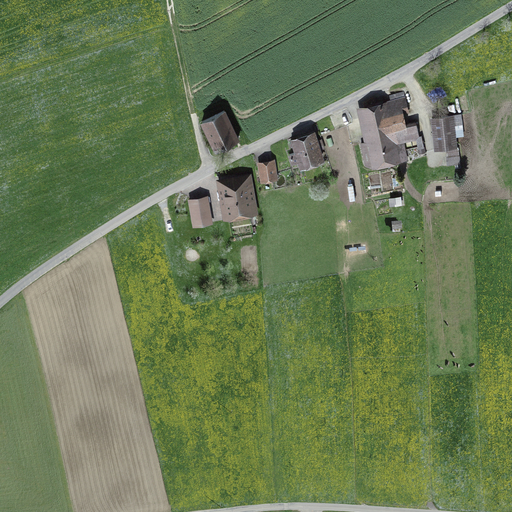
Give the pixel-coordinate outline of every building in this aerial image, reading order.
[(362,143),(365,163),(375,165),(374,161),(395,157),(389,127),(395,126),(396,130),(399,129),(401,139),(418,136),(415,122),(403,125),(401,114),(407,113),(404,100),(363,108),(370,141),(362,143)] [(202,120),(217,150),(239,139),(225,109),(202,120)] [(432,117),(435,148),(455,146),(452,115),(432,117)] [(320,159),(313,135),(292,141),(295,152),(290,153),(292,163),(298,161),(299,165),(320,159)] [(276,177),(274,161),(260,163),(262,179),(276,177)] [(245,178),(223,182),(227,213),(250,209),(245,178)] [(193,217),(208,215),(205,197),(190,200),(193,217)]
